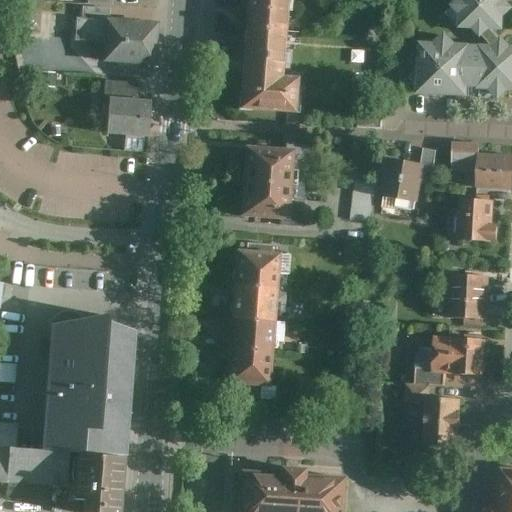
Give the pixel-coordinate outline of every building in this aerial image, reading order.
[(249,0),(249,7),(245,49),(241,109),(299,112),(300,81),(285,80),(291,0),(249,0)] [(511,0),(465,0),(450,15),(466,32),(480,32),(495,47),(460,46),(449,34),(438,46),(423,46),(423,72),(413,84),(424,97),(471,100),(471,92),(477,92),(494,92),(504,103),(511,94),(511,47),(498,34),(511,34),(511,20),(511,19),(511,0)] [(83,9),(82,19),(106,21),(106,10),(83,9)] [(82,19),(77,19),(75,42),(104,44),(103,64),(153,68),(156,24),(106,21),(82,19)] [(104,101),(109,101),(137,103),(138,85),(106,82),(104,101)] [(137,103),(109,101),(106,138),(146,141),(149,104),(137,103)] [(383,105),(361,104),(359,127),(381,128),(383,105)] [(484,147),(455,146),(454,174),(481,175),(480,192),(511,193),(511,157),(484,157),(484,147)] [(295,153),(246,150),(244,187),(293,190),(295,153)] [(429,151),(428,157),(424,184),(433,185),(438,152),(429,151)] [(424,184),(428,157),(397,152),(390,199),(421,203),(424,184)] [(371,229),(376,184),(355,181),(350,226),(371,229)] [(293,190),(244,187),(242,219),(291,222),(293,190)] [(498,206),(464,206),(463,246),(503,248),(503,229),(497,229),(498,206)] [(271,393),(277,266),(238,264),(237,282),(236,306),(235,334),(233,366),(232,391),(271,393)] [(492,279),(454,278),(452,323),(490,323),(492,279)] [(50,333),(40,459),(69,461),(126,465),(134,337),(108,330),(108,322),(84,326),(83,325),(83,323),(81,321),(77,319),(75,317),(72,316),(70,316),(66,316),(63,316),(60,317),(58,318),(56,320),(53,322),(52,324),(50,327),(50,330),(50,333)] [(487,378),(488,342),(439,341),(438,371),(438,378),(447,378),(487,378)] [(417,370),(416,389),(430,389),(447,390),(447,378),(438,378),(438,371),(417,370)] [(429,407),(429,400),(430,389),(416,389),(407,389),(406,407),(429,407)] [(461,457),(465,402),(429,400),(429,407),(426,455),(461,457)] [(0,425),(0,454),(15,456),(19,427),(0,425)] [(0,488),(7,489),(6,503),(51,505),(51,492),(67,493),(69,461),(40,459),(15,456),(0,454),(0,488)] [(119,511),(123,467),(75,464),(72,511),(83,511),(119,511)] [(283,477),(243,475),(240,511),(347,511),(349,481),(309,478),(309,474),(283,473),(283,477)] [(511,511),(511,474),(498,474),(496,511),(495,511),(511,511)]
